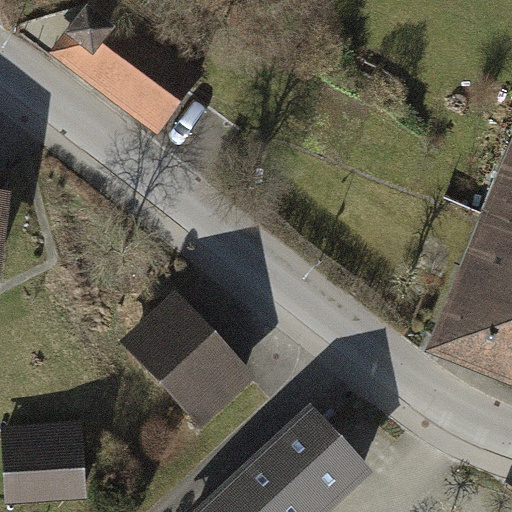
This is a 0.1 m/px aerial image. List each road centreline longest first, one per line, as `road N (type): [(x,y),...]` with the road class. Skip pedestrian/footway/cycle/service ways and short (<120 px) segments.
road 1 (residential): [(511,432),(401,372),(0,53)]
road 2 (unknown): [(470,416),(365,511)]
